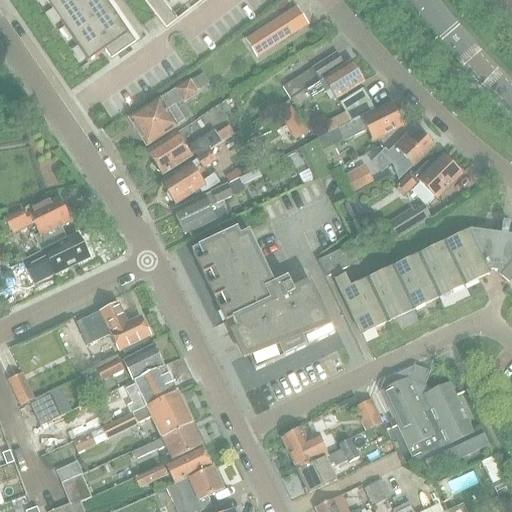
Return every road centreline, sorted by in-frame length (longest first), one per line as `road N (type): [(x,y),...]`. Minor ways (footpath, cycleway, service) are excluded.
road 1 (residential): [(237,437),(462,327),(481,324),(511,344)]
road 2 (residential): [(511,182),(393,81),(325,0)]
road 3 (residential): [(237,437),(146,260)]
road 4 (residential): [(146,260),(61,119)]
road 5 (residential): [(146,260),(0,331)]
road 6 (residential): [(61,119),(168,44)]
road 7 (secondary): [(511,93),(423,0)]
